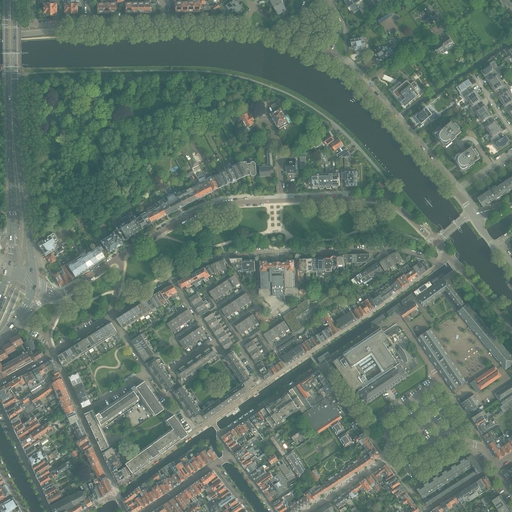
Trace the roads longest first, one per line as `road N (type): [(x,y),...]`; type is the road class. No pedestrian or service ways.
road 1 (residential): [(230,455),(220,434),(322,364),(358,417),(377,423)]
road 2 (residential): [(449,256),(384,201),(280,200)]
road 3 (residential): [(325,54),(364,84),(454,190)]
road 4 (residential): [(438,265),(287,368)]
road 5 (residential): [(280,200),(193,213),(120,257)]
road 6 (secondary): [(10,0),(17,173)]
road 7 (residential): [(417,396),(433,385),(435,372),(395,315),(449,276)]
road 8 (residential): [(115,491),(52,352)]
road 9 (residential): [(305,511),(384,458),(391,444),(377,423)]
road 10 (residential): [(311,251),(397,248),(438,265)]
